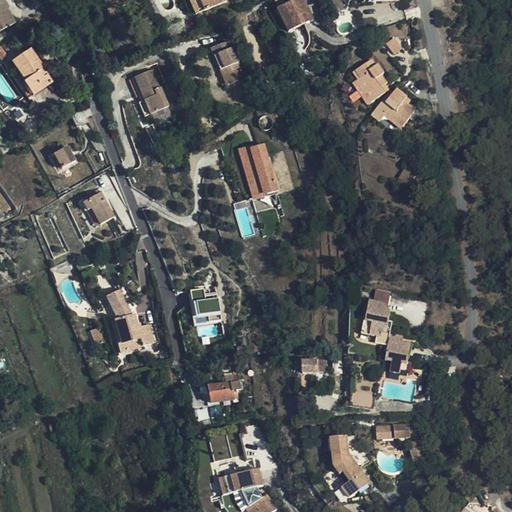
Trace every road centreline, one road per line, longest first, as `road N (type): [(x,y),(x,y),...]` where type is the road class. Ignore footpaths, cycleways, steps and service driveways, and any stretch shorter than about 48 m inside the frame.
road 1 (residential): [(422,0),(445,157),(475,269),(475,386),(486,470),(509,511)]
road 2 (residential): [(185,371),(169,351),(166,314),(79,48),(50,0)]
